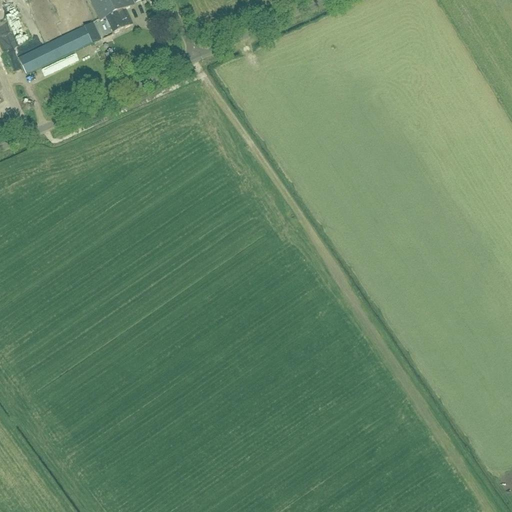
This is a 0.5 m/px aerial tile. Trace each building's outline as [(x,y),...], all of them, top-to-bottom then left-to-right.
[(134,7),(130,0),(88,0),(99,24),(106,21),(113,36),(125,30),(133,26),(125,11),(134,7)] [(369,9),(358,16),(367,30),(378,23),(369,9)] [(92,25),(84,29),(92,45),(100,42),(92,25)] [(91,45),(83,29),(18,60),(26,76),(91,45)] [(14,38),(7,41),(14,55),(21,52),(14,38)]
